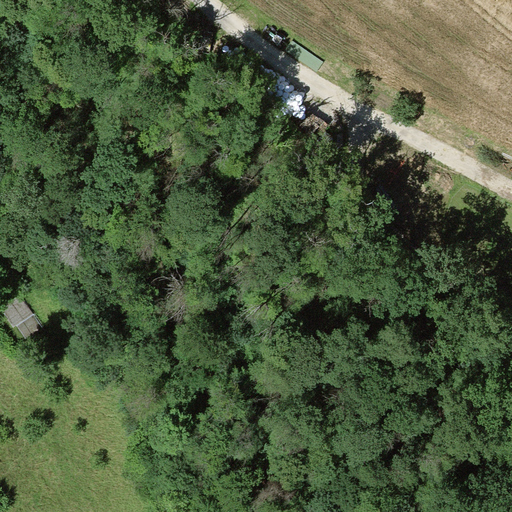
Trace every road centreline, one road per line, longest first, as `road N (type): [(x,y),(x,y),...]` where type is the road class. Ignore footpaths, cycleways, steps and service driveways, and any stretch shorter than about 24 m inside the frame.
road 1 (track): [(511,188),(308,79),(206,0)]
road 2 (track): [(376,115),(354,139),(361,179),(388,216),(511,331)]
